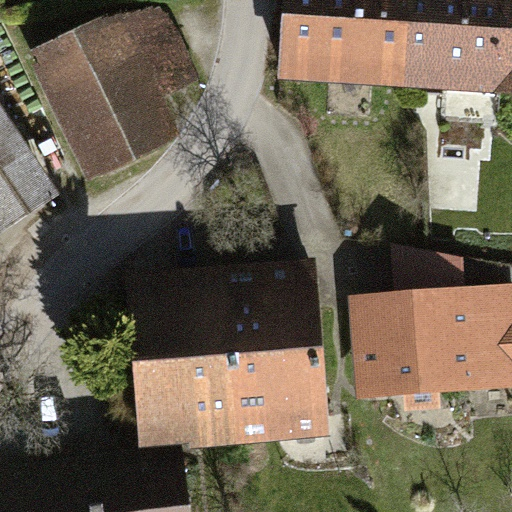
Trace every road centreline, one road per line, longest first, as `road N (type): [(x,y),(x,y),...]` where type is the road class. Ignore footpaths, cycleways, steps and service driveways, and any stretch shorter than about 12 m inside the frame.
road 1 (unclassified): [(94,296),(220,144),(255,0)]
road 2 (track): [(0,380),(94,296)]
